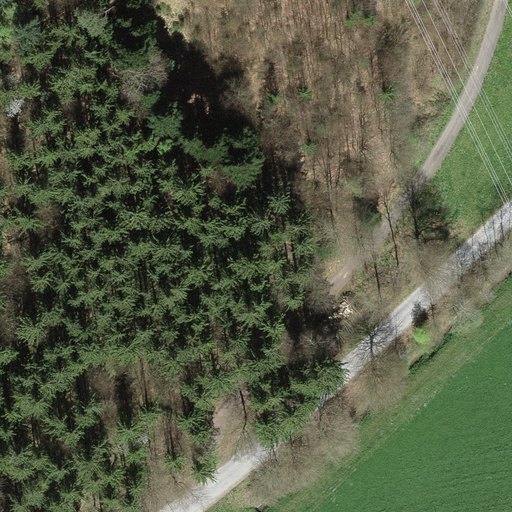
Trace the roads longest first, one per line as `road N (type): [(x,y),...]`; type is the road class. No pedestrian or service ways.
road 1 (track): [(238,469),(216,418),(424,178),(476,86),(500,0)]
road 2 (unclassified): [(191,511),(511,213)]
